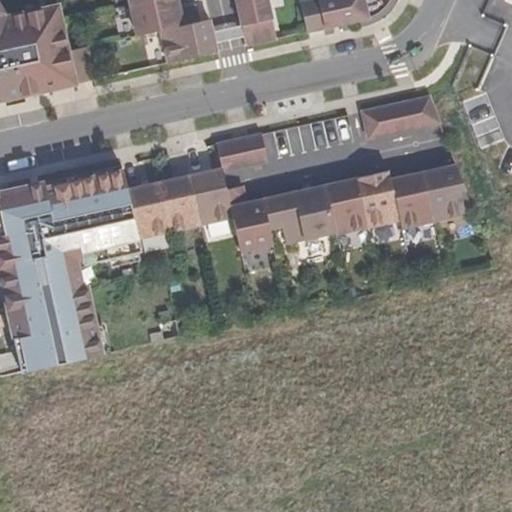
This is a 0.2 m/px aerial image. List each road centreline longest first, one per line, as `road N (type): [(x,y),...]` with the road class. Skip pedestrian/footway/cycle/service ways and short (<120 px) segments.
road 1 (residential): [(0,146),(240,94)]
road 2 (residential): [(240,94),(411,52),(435,0)]
